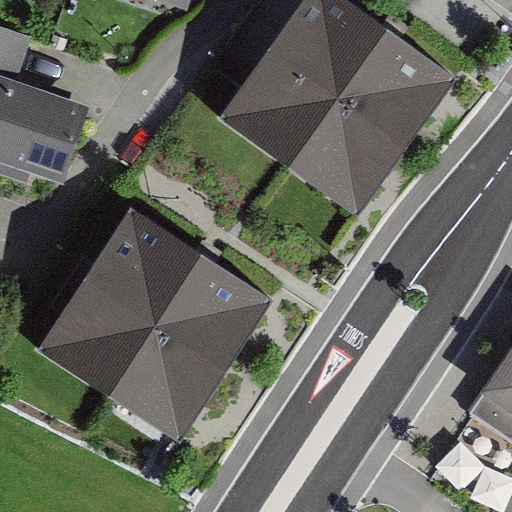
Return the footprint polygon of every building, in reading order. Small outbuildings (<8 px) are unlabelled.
[(121,0),(157,12),(158,8),(161,0),(121,0)] [(161,0),(158,8),(188,19),(194,0),(161,0)] [(298,0),(227,109),(372,203),(467,59),(376,0),(298,0)] [(0,87),(18,94),(35,44),(0,32),(0,87)] [(0,175),(64,198),(91,119),(18,94),(0,87),(0,175)] [(274,307),(130,214),(38,356),(181,449),(274,307)] [(511,362),(472,422),(511,448),(511,362)]
